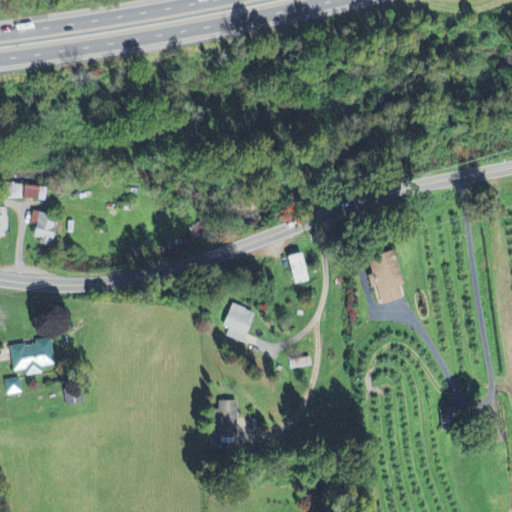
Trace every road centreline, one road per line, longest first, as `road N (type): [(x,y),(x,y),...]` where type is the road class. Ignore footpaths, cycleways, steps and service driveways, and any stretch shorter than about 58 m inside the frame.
road 1 (tertiary): [(0,277),(148,277),(396,186),(511,165)]
road 2 (residential): [(462,175),(492,398),(467,404),(429,336),(395,309)]
road 3 (trunk): [(0,65),(348,0)]
road 4 (trunk): [(203,0),(0,28)]
